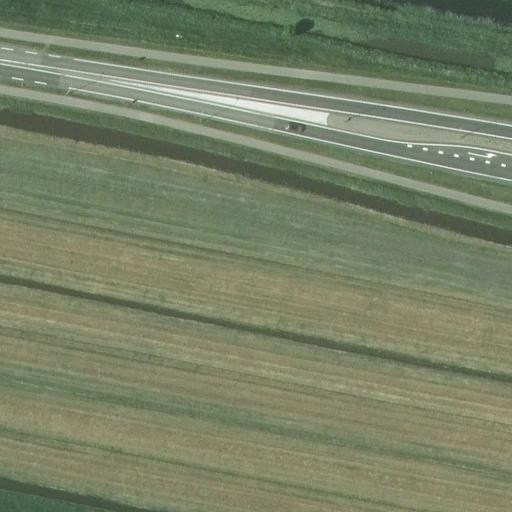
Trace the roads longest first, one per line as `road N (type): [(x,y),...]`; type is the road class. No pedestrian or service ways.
road 1 (primary): [(220,102),(327,135),(511,173)]
road 2 (primary): [(511,132),(328,105),(220,102)]
road 3 (primary): [(220,102),(0,63)]
